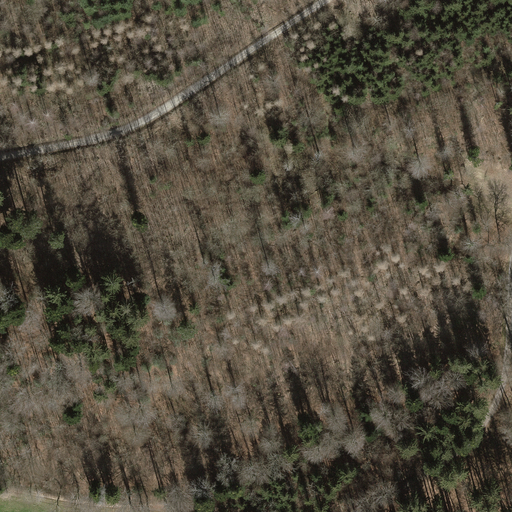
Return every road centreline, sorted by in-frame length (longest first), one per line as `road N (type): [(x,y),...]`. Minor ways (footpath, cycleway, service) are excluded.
road 1 (track): [(0,156),(130,128),(324,0)]
road 2 (track): [(511,274),(507,338),(481,424),(362,511)]
road 3 (track): [(0,491),(163,511)]
